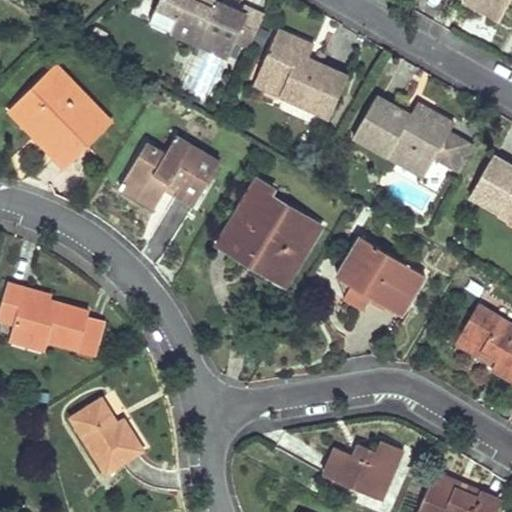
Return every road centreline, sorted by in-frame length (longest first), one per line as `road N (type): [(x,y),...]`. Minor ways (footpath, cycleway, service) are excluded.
road 1 (residential): [(511,445),(421,391),(392,383),(208,409)]
road 2 (residential): [(208,409),(189,353),(134,275),(55,220),(0,202)]
road 3 (residential): [(511,101),(342,0)]
